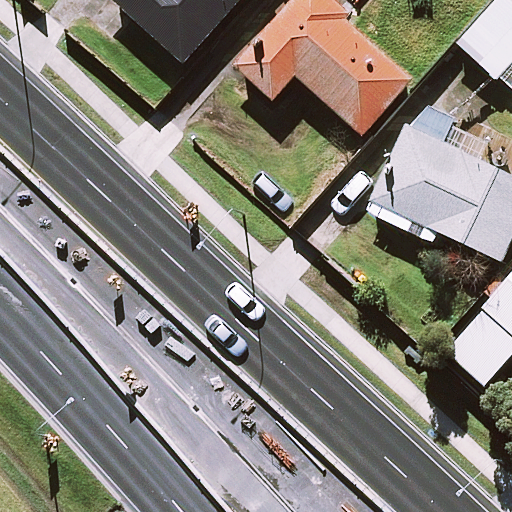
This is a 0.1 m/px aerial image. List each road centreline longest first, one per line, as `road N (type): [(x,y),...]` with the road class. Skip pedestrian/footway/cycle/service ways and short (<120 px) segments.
road 1 (primary): [(0,63),(437,511)]
road 2 (motorway): [(0,114),(367,511)]
road 3 (motorway): [(267,511),(0,251)]
road 4 (primary): [(173,511),(0,321)]
